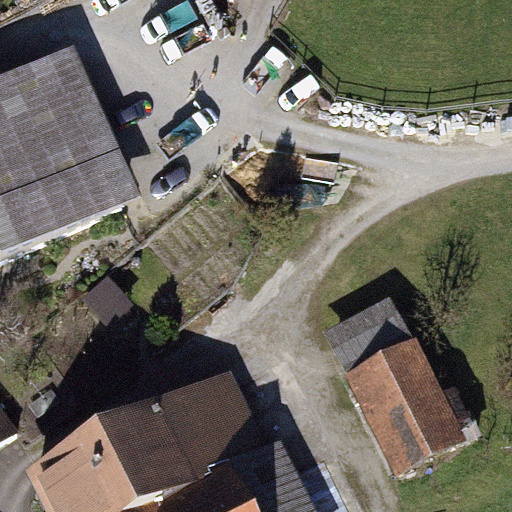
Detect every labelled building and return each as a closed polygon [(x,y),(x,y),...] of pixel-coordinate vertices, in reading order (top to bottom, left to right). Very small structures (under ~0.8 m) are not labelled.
[(0,260),(141,196),(113,137),(143,123),(122,78),(92,91),(75,53),(0,87),(0,260)] [(112,271),(86,291),(109,321),(135,301),(112,271)] [(395,298),(327,332),(399,475),(487,431),(460,378),(440,388),(395,298)] [(29,479),(44,511),(323,511),(286,434),(270,441),(240,379),(29,479)] [(0,458),(19,444),(0,419),(0,458)]
